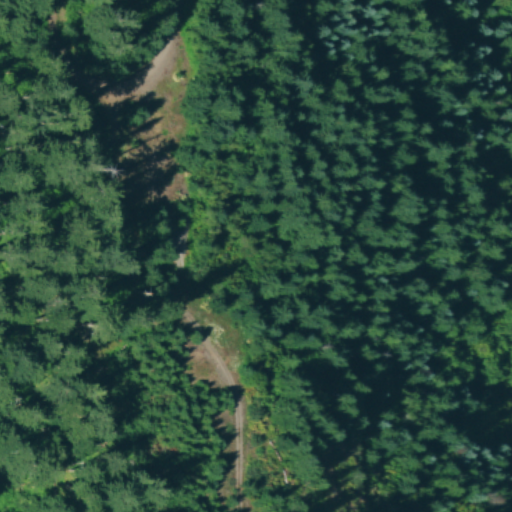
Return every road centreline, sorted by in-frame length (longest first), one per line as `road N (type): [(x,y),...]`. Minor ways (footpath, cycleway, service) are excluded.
road 1 (track): [(98,86),(98,151),(116,228),(218,388),(227,419),(226,511)]
road 2 (residential): [(38,0),(55,64),(72,81),(97,87),(121,84),(144,64),(164,0)]
